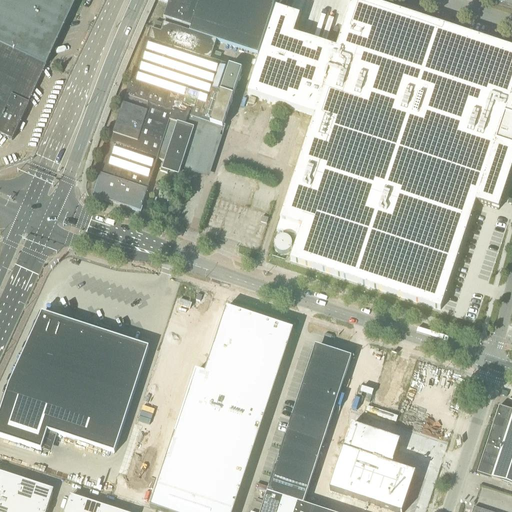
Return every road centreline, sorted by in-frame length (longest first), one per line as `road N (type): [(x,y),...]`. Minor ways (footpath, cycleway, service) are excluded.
road 1 (tertiary): [(493,362),(74,230),(51,216)]
road 2 (primary): [(51,216),(139,0)]
road 3 (primary): [(118,0),(28,206)]
road 4 (unclassified): [(447,511),(493,362)]
road 5 (primary): [(0,330),(51,216)]
